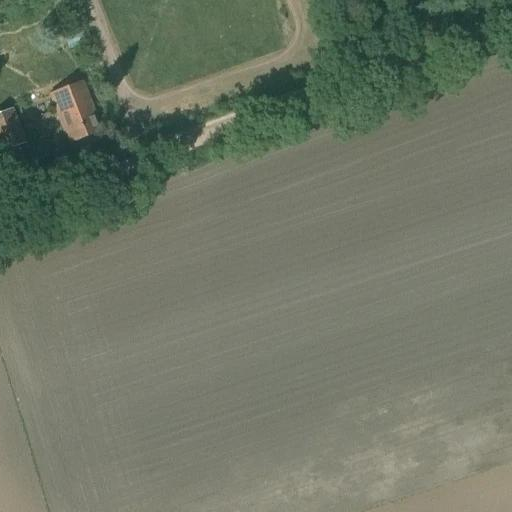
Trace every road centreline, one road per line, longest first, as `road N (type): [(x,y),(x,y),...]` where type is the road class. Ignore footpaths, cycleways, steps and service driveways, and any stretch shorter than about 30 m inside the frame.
road 1 (track): [(0,217),(345,89)]
road 2 (track): [(511,25),(345,89)]
